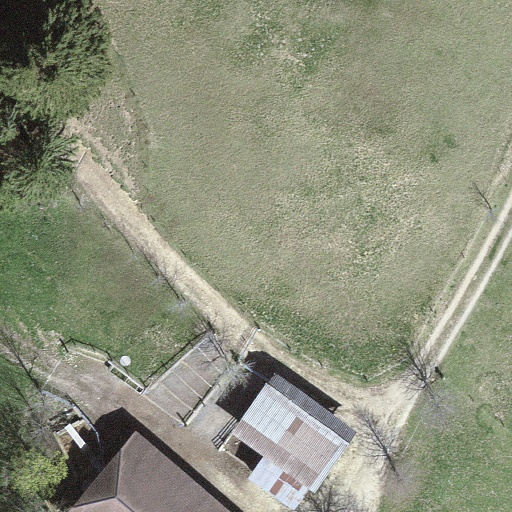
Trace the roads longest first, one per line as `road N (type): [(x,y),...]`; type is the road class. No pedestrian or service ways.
road 1 (track): [(389,411),(302,372),(218,311),(0,93)]
road 2 (track): [(339,511),(389,411),(511,214)]
road 3 (track): [(0,330),(108,393),(273,511)]
